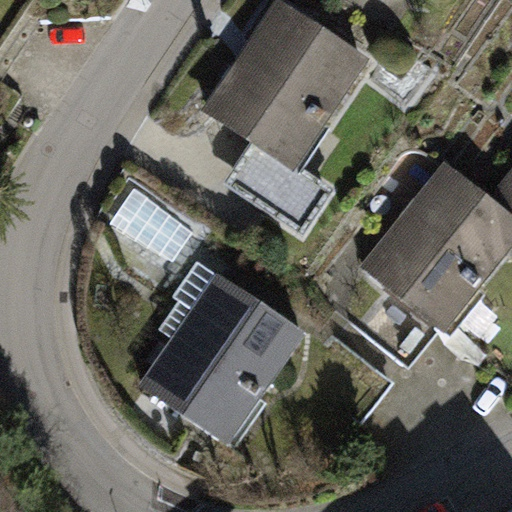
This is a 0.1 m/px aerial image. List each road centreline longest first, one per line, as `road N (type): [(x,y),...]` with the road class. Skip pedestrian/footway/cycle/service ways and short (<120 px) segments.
road 1 (residential): [(157,0),(43,180),(19,256),(26,357),(87,473),(139,511)]
road 2 (residential): [(390,511),(511,443)]
